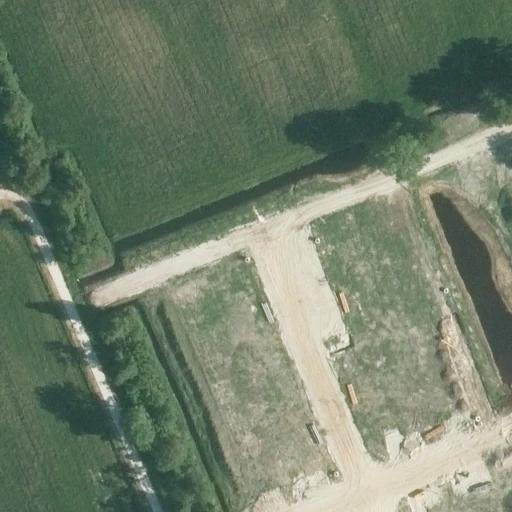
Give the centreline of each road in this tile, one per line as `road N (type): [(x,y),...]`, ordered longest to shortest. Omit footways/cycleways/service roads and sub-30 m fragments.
road 1 (residential): [(266,243),(368,493)]
road 2 (residential): [(368,493),(511,434)]
